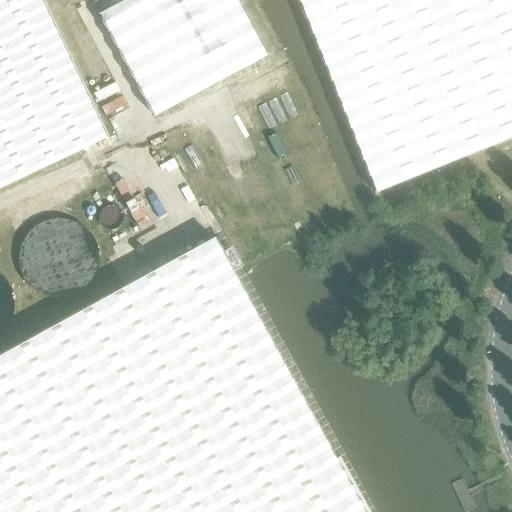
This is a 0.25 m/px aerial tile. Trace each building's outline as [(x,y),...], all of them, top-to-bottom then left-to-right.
[(39,0),(0,0),(0,187),(55,161),(78,150),(105,138),(102,131),(98,124),(39,0)] [(234,0),(124,0),(97,14),(146,101),(98,124),(102,131),(150,109),(154,118),(266,58),(234,0)] [(511,0),(298,0),(375,191),(511,136),(511,0)] [(88,258),(88,257),(88,253),(87,247),(82,238),(74,232),(68,230),(61,230),(56,231),(51,233),(44,238),(41,243),(39,248),(39,256),(39,260),(41,265),(45,271),(52,276),(56,278),(60,279),(66,279),(70,278),(78,274),(82,270),(85,266),(88,258)] [(0,511),(362,511),(212,238),(0,354),(0,511)]
